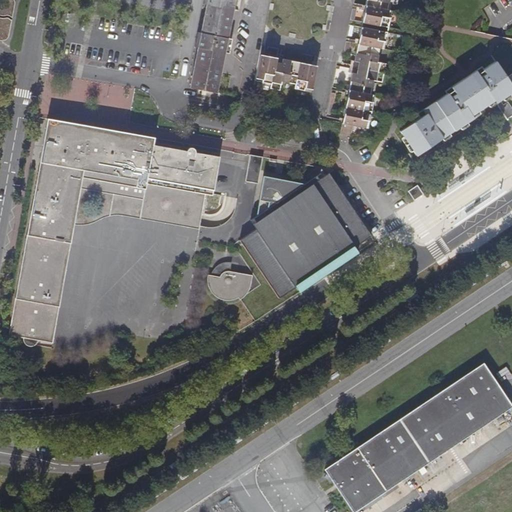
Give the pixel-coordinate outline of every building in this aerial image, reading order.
[(11,17),(11,18),(14,3),(14,2),(13,0),(12,0),(1,0),(1,1),(0,10),(0,15),(5,15),(8,15),(10,16),(11,17)] [(207,0),(190,88),(199,90),(215,0),(207,0)] [(215,0),(199,90),(217,93),(225,52),(227,39),(233,10),(234,0),(215,0)] [(367,0),(363,22),(388,27),(392,11),(388,10),(389,0),(367,0)] [(0,40),(3,40),(6,39),(8,37),(11,21),(10,20),(8,19),(6,19),(1,19),(0,18),(0,40)] [(340,133),(351,136),(354,124),(369,127),(376,96),(371,94),(374,81),(383,82),(386,64),(377,63),(380,48),(384,49),(387,33),(362,28),(355,60),(359,62),(357,74),(353,73),(340,133)] [(296,88),(311,91),(316,66),(283,59),(283,63),(277,61),(278,59),(261,56),(256,81),(272,84),(272,89),(281,91),(282,82),(296,84),(296,88)] [(475,72),(494,100),(498,107),(499,106),(508,119),(511,116),(511,108),(508,103),(504,106),(500,100),(511,92),(511,73),(505,78),(495,62),(484,69),(482,67),(475,72)] [(483,107),(494,100),(475,72),(464,79),(483,107)] [(471,115),(483,107),(464,79),(446,91),(447,94),(418,113),(421,118),(400,132),(415,155),(473,118),(471,115)] [(112,146),(86,142),(89,124),(46,116),(38,160),(56,163),(54,172),(36,169),(32,196),(33,197),(31,205),(30,205),(27,224),(28,224),(27,233),(25,233),(15,288),(17,288),(15,297),(14,296),(7,333),(21,336),(26,336),(26,335),(33,336),(32,337),(37,338),(51,341),(57,304),(56,304),(57,295),(59,295),(69,241),(67,240),(69,231),(70,231),(72,222),(78,186),(142,198),(139,213),(198,224),(198,223),(169,218),(172,205),(200,210),(204,189),(205,184),(212,186),(215,172),(210,171),(213,155),(196,151),(196,150),(195,148),(194,147),(192,146),(190,146),(189,147),(188,148),(187,150),(154,144),(155,136),(125,131),(124,135),(122,135),(120,136),(116,138),(114,140),(113,142),(112,143),(112,146)] [(261,156),(248,153),(243,180),(256,182),(261,156)] [(56,163),(38,160),(36,169),(54,172),(56,163)] [(317,178),(314,174),(302,182),(261,175),(254,215),(251,217),(253,221),(250,223),(253,227),(236,239),(273,296),(290,285),(294,290),(354,252),(350,246),(368,235),(327,171),(317,178)] [(422,195),(416,185),(407,191),(413,201),(422,195)] [(142,198),(78,186),(72,222),(81,222),(90,221),(104,218),(117,216),(131,215),(138,216),(197,226),(198,224),(139,213),(142,198)] [(200,210),(172,205),(169,218),(198,223),(200,210)] [(248,282),(249,275),(227,271),(226,271),(224,272),(222,273),(221,274),(220,276),(220,277),(207,275),(207,278),(207,282),(208,286),(210,290),(213,293),(216,295),(220,297),(224,298),(228,298),(232,297),(236,295),(237,294),(239,297),(240,296),(243,293),(245,290),(247,286),(248,283),(248,282)] [(33,336),(26,335),(26,336),(21,336),(21,338),(22,340),(23,342),(24,343),(26,344),(28,345),(30,345),(32,344),(34,343),(35,342),(36,340),(37,338),(32,337),(33,336)] [(324,469),(352,511),(353,511),(511,406),(511,405),(492,375),(483,362),(324,469)]
